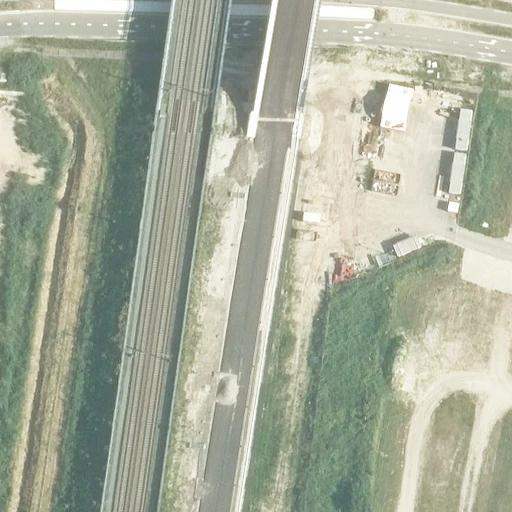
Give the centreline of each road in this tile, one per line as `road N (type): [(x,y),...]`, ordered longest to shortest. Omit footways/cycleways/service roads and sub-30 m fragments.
road 1 (tertiary): [(0,31),(54,25),(369,32),(511,52)]
road 2 (tertiary): [(511,21),(318,0)]
